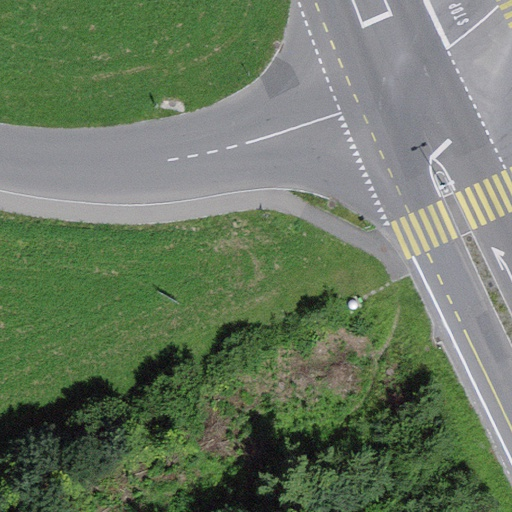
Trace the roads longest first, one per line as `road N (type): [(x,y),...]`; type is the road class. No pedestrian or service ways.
road 1 (residential): [(399,85),(340,113),(209,152),(74,165),(0,157)]
road 2 (secondary): [(399,85),(428,228),(511,399)]
road 3 (secondary): [(511,245),(489,199),(399,85)]
road 4 (unclassified): [(503,0),(399,85)]
